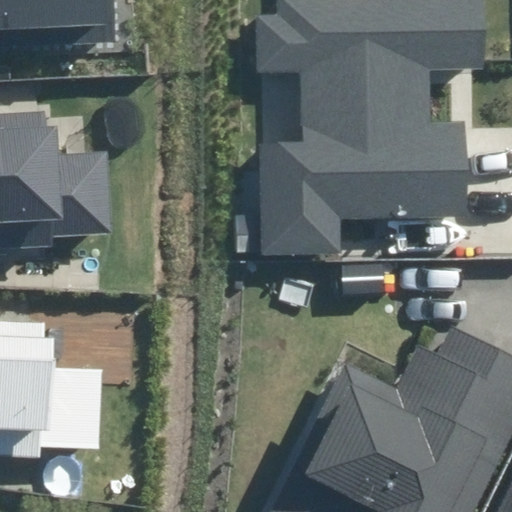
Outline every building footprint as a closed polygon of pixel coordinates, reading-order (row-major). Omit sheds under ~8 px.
[(0,0),(0,41),(116,36),(114,0),(0,0)] [(482,0),(275,0),(276,15),(255,15),(257,75),(300,73),(301,139),(260,140),(263,253),(339,251),(338,218),(469,215),(466,119),(432,120),(431,69),(484,68),(482,0)] [(44,109),(0,110),(0,248),(53,246),(53,234),(110,231),(106,152),(58,154),(57,125),(45,126),(44,109)] [(0,454),(41,456),(41,445),(102,448),(105,370),(56,368),(57,338),(44,338),(44,321),(0,319),(0,454)] [(473,511),(511,435),(511,355),(452,326),(438,354),(418,344),(396,388),(345,363),(271,511),(473,511)] [(511,511),(511,482),(495,511),(511,511)]
